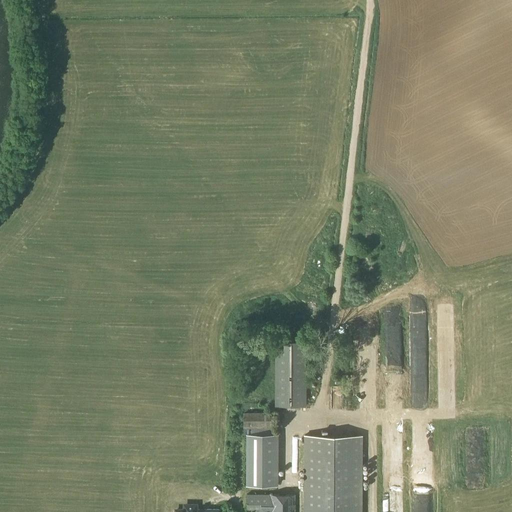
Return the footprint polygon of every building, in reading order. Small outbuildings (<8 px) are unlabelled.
[(306,406),(306,342),(276,342),(276,406),(306,406)] [(388,389),(398,391),(400,383),(390,381),(388,389)] [(243,412),(243,428),(245,428),(263,428),(271,428),(271,412),(243,412)] [(361,511),(362,435),(305,435),(304,511),(361,511)] [(295,511),(295,494),(247,494),(246,511),(295,511)] [(174,508),(173,511),(219,511),(220,508),(198,508),(198,503),(183,503),(182,508),(174,508)]
